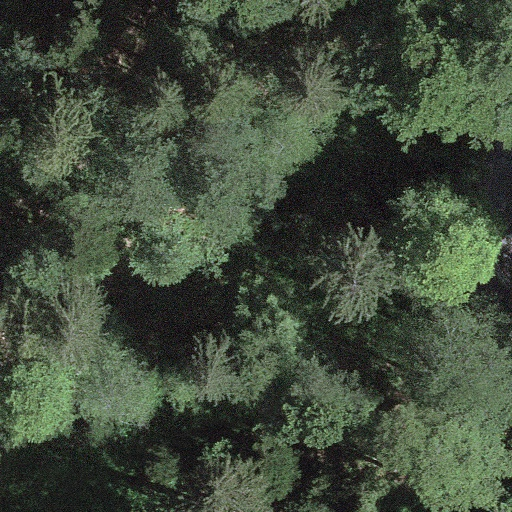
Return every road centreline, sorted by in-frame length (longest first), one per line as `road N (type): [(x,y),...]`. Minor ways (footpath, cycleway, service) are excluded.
road 1 (track): [(511,137),(493,237),(494,279)]
road 2 (track): [(511,370),(498,340),(494,279),(511,260)]
